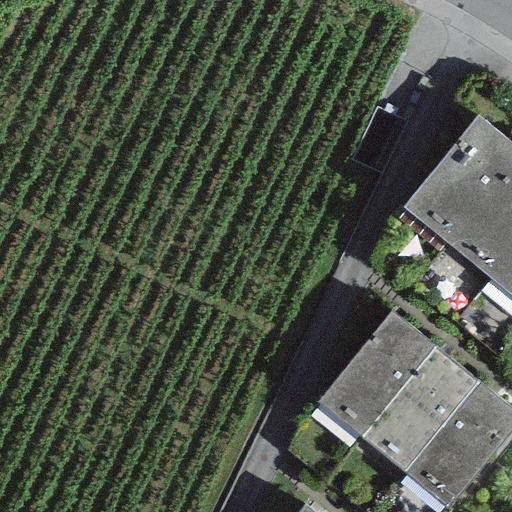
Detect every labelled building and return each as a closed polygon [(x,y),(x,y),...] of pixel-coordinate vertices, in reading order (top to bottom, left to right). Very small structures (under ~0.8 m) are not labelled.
[(399,197),(447,237),(511,158),(511,134),(476,105),(399,197)] [(511,158),(447,237),(491,273),(511,248),(511,158)] [(511,248),(491,273),(511,290),(511,248)] [(313,394),(358,430),(434,338),(390,302),(313,394)] [(434,338),(358,430),(402,467),(479,375),(434,338)] [(511,402),(479,375),(402,467),(444,502),(511,419),(511,402)] [(289,511),(323,511),(304,495),(289,511)]
